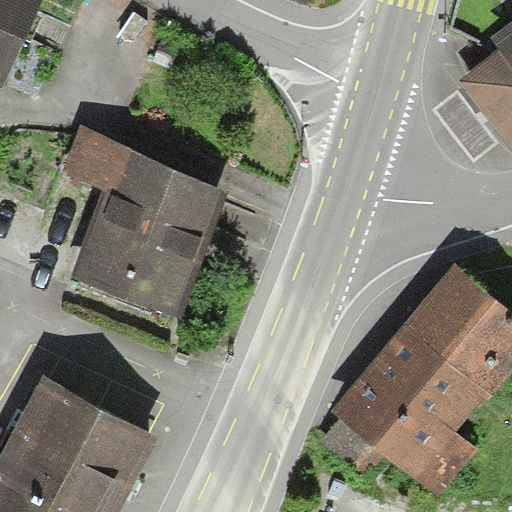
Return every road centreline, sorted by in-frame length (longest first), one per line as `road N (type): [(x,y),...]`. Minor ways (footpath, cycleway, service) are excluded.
road 1 (secondary): [(223,511),(348,193)]
road 2 (residential): [(192,0),(378,97)]
road 3 (residential): [(348,193),(466,206),(511,198)]
